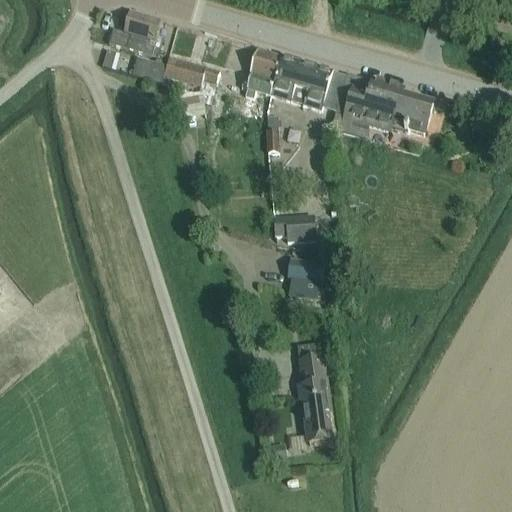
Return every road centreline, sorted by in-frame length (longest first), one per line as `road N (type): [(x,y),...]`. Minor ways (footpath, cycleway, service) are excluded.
road 1 (track): [(68,40),(86,63),(226,511)]
road 2 (track): [(89,72),(149,103),(190,152),(205,226),(247,277),(268,377)]
road 3 (unclassified): [(511,99),(157,0)]
road 4 (unclassified): [(0,97),(68,40),(93,0)]
